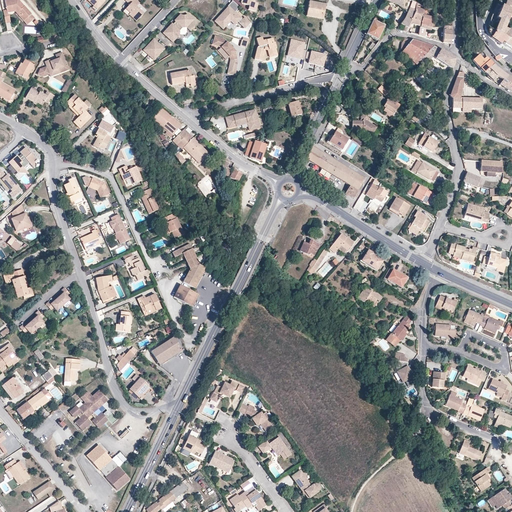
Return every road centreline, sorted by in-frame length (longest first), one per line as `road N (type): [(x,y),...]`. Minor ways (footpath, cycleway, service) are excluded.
road 1 (residential): [(122,405),(52,168)]
road 2 (secondary): [(282,199),(178,407)]
road 3 (residential): [(182,116),(339,78)]
road 4 (residential): [(52,168),(82,166),(110,177),(156,264)]
road 5 (residential): [(421,347),(421,394),(430,411),(511,446)]
road 6 (tertiary): [(423,263),(299,190)]
road 7 (residential): [(458,56),(392,33),(362,67),(344,68)]
road 8 (residential): [(0,410),(82,511)]
